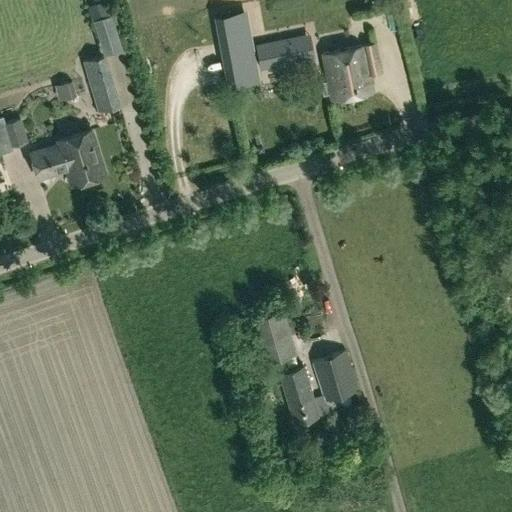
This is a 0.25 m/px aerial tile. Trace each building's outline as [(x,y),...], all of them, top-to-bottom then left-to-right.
[(214,17),(220,44),(228,85),(257,79),(243,11),(214,17)] [(110,12),(91,18),(103,52),(121,46),(110,12)] [(275,40),(280,64),(300,60),(295,36),(275,40)] [(380,72),(374,43),(322,54),(331,99),(372,90),(368,74),(380,72)] [(106,54),(82,59),(86,74),(96,110),(119,104),(109,69),(106,54)] [(54,84),(58,99),(76,95),(72,79),(54,84)] [(2,115),(0,116),(0,152),(13,149),(12,146),(27,141),(20,116),(4,121),(2,115)] [(38,178),(66,170),(70,184),(104,173),(91,128),(54,139),(55,142),(29,150),(38,178)] [(296,351),(283,307),(246,317),(259,360),(252,362),(255,375),(297,362),(294,351),(296,351)] [(318,415),(329,412),(326,400),(358,390),(346,349),(313,358),(324,394),(312,397),(303,366),(280,373),(294,422),(318,415)]
